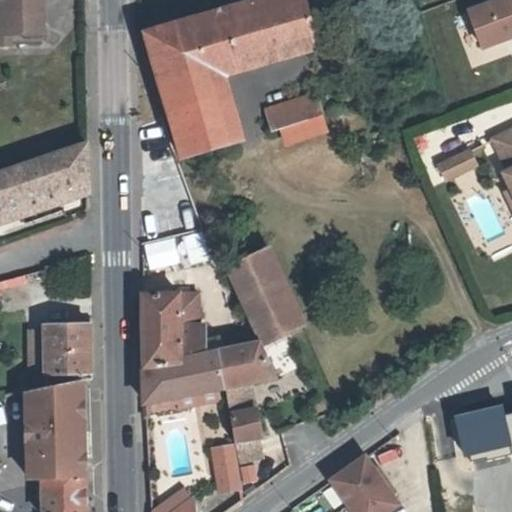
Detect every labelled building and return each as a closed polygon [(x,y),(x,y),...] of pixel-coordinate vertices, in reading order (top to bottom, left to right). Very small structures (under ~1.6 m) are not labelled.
[(0,0),(0,45),(16,46),(15,33),(42,33),(42,0),(0,0)] [(266,65),(264,57),(319,41),(308,0),(309,0),(270,0),(151,36),(166,85),(215,71),(247,62),(250,68),(266,65)] [(511,0),(506,0),(473,13),(486,48),(511,38),(511,0)] [(215,71),(166,85),(175,115),(223,100),(215,71)] [(324,97),(274,112),(280,135),(331,120),(324,97)] [(223,100),(175,115),(189,163),(237,148),(223,100)] [(144,128),(146,250),(209,236),(166,122),(144,128)] [(511,171),(510,172),(511,177),(511,131),(500,137),(511,165),(511,171)] [(0,169),(0,209),(93,181),(92,141),(0,169)] [(481,161),(475,147),(444,160),(450,174),(481,161)] [(228,270),(269,348),(310,328),(273,249),(265,253),(231,269),(228,270)] [(148,372),(190,364),(189,332),(206,331),(203,298),(147,300),(148,372)] [(97,373),(96,324),(53,325),(52,373),(97,373)] [(190,364),(212,359),(209,330),(206,331),(189,332),(190,364)] [(226,356),(231,392),(256,388),(279,383),(266,355),(264,350),(226,356)] [(148,372),(149,408),(184,401),(222,394),(231,392),(226,356),(212,359),(190,364),(148,372)] [(32,392),(55,387),(52,373),(4,383),(7,396),(32,392)] [(55,387),(32,392),(34,478),(41,478),(41,499),(48,499),(48,511),(90,511),(88,380),(55,387)] [(231,392),(235,417),(259,413),(256,388),(231,392)] [(222,394),(184,401),(185,410),(223,404),(222,394)] [(235,417),(239,446),(257,442),(263,442),(259,413),(235,417)] [(240,447),(243,470),(261,467),(257,442),(239,446),(240,447)] [(246,490),(244,476),(243,470),(240,447),(217,450),(222,477),(224,493),(246,490)] [(397,449),(376,455),(380,469),(401,464),(397,449)] [(364,464),(337,483),(357,511),(396,511),(403,507),(371,460),(364,464)] [(162,511),(186,511),(195,506),(187,495),(162,511)] [(200,511),(199,503),(195,506),(186,511),(200,511)]
